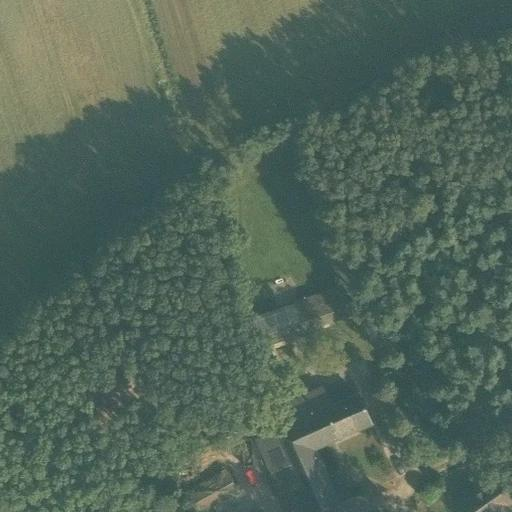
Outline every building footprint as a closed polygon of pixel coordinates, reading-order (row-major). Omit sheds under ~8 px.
[(306,332),(352,317),(343,289),(296,306),(306,332)] [(426,314),(435,310),(428,295),(419,299),(426,314)] [(252,319),(261,347),(290,337),(281,310),(252,319)] [(287,511),(320,511),(339,504),(315,450),(372,425),(357,393),(331,404),(269,435),(255,441),(287,511)] [(224,470),(181,494),(190,511),(197,511),(206,507),(236,491),(224,470)] [(511,502),(511,470),(465,503),(471,511),(511,511),(507,505),(511,502)]
